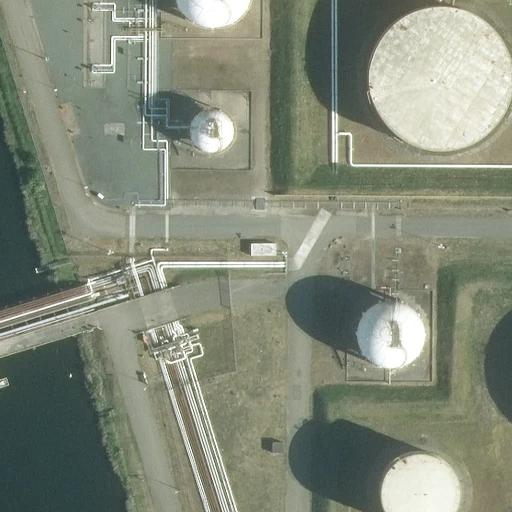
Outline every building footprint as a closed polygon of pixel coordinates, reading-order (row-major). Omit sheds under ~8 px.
[(249,0),(175,0),(176,3),(177,5),(178,8),(181,12),(183,14),(185,16),(187,18),(191,21),(194,23),(198,25),(201,26),(204,27),(209,27),(212,28),(215,27),(218,27),(223,26),(226,25),(229,24),(233,22),(235,20),(239,17),(241,15),(243,12),(246,8),(248,4),(249,1),(249,0)] [(511,79),(511,77),(511,74),(511,70),(511,66),(510,61),(509,57),(508,55),(507,53),(506,49),(504,45),(502,42),(498,36),(497,34),(494,31),(490,26),(485,22),(480,18),(477,16),(473,14),(467,11),(461,9),(457,8),(453,7),(448,6),(444,6),(440,6),(433,6),(427,7),(423,8),(419,9),(413,11),(407,13),(401,17),(396,20),(393,23),(389,26),(385,30),(382,34),(380,37),(376,43),(373,48),(372,52),(370,56),(369,60),(369,63),(368,67),(368,69),(367,73),(367,77),(367,82),(367,86),(368,90),(368,92),(369,97),(370,99),(372,105),(375,111),(377,114),(379,118),(383,123),(386,126),(389,130),(393,134),(398,138),(402,140),(406,142),(412,145),(416,146),(420,148),(426,149),(432,150),(437,150),(441,150),(447,150),(454,149),(460,147),(464,146),(468,145),(472,143),(476,141),(481,137),(486,133),(491,129),(495,124),(498,121),(500,117),(503,112),(505,108),(507,104),(508,100),(510,96),(510,94),(511,89),(511,85),(511,83),(511,79)] [(194,117),(193,118),(192,120),(191,122),(190,124),(190,125),(189,128),(189,130),(189,132),(189,135),(190,137),(190,139),(191,141),(193,143),(194,145),(196,147),(197,148),(200,150),(203,151),(205,152),(208,153),(211,153),(213,153),(215,152),(217,152),(220,151),(222,150),(224,149),(226,147),(228,145),(229,143),(230,141),(231,138),(232,136),(233,134),(233,133),(233,130),(233,129),(232,127),(231,123),(230,120),(228,117),(226,115),(223,113),(220,111),(218,110),(215,109),(212,109),(208,109),(205,110),(202,111),(199,112),(198,113),(196,115),(194,117)] [(420,349),(421,346),(422,343),(423,341),(423,338),(423,335),(423,331),(423,328),(423,327),(422,324),(421,322),(420,320),(419,317),(417,315),(415,312),(412,309),(410,307),(408,305),(404,303),(401,302),(397,301),(392,300),(388,300),(385,300),(381,301),(378,302),(375,303),(373,304),(369,307),(367,309),(365,311),(362,314),(360,317),(359,319),(358,321),(357,323),(356,326),(356,328),(355,331),(355,333),(355,336),(355,338),(356,341),(357,344),(357,346),(359,349),(360,352),(362,354),(364,356),(366,359),(368,361),(370,362),(373,364),(375,365),(378,366),(381,367),(384,368),(388,368),(391,368),(394,368),(397,367),(400,367),(402,366),(405,364),(408,363),(410,361),(412,359),(414,357),(417,354),(419,351),(420,349)] [(283,453),(283,443),(272,443),(272,453),(283,453)] [(379,500),(380,501),(380,503),(381,505),(382,508),(383,511),(452,511),(453,511),(454,508),(455,506),(456,504),(457,501),(457,498),(457,495),(457,491),(457,490),(457,487),(456,484),(456,482),(455,479),(454,476),(453,475),(452,473),(451,471),(449,468),(447,466),(443,462),(439,460),(437,458),(432,456),(429,455),(426,454),(423,454),(420,453),(415,453),(412,454),(409,454),(405,456),(400,458),(396,460),(392,463),(390,465),(388,467),(385,471),(383,475),(381,478),(381,480),(380,483),(379,486),(379,487),(379,490),(379,494),(379,495),(379,498),(379,500)]
